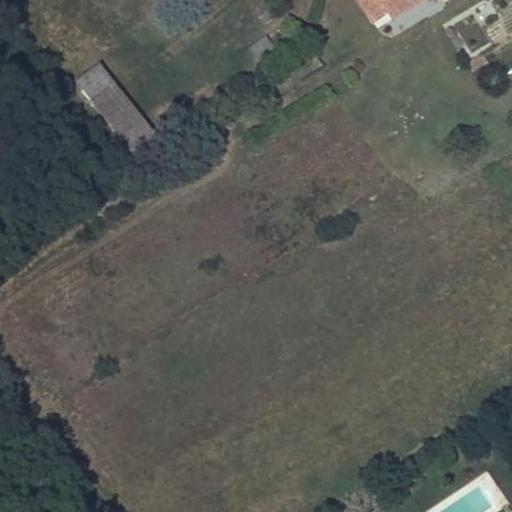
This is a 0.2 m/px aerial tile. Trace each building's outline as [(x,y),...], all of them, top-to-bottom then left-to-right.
[(382,7),(378,0),(359,0),(368,15),(382,7)] [(378,0),(382,7),(390,18),(420,0),(378,0)] [(267,7),(257,15),(263,23),(274,15),(267,7)] [(264,36),(247,48),(256,60),(273,49),(264,36)] [(98,63),(79,78),(137,150),(154,135),(98,63)]
